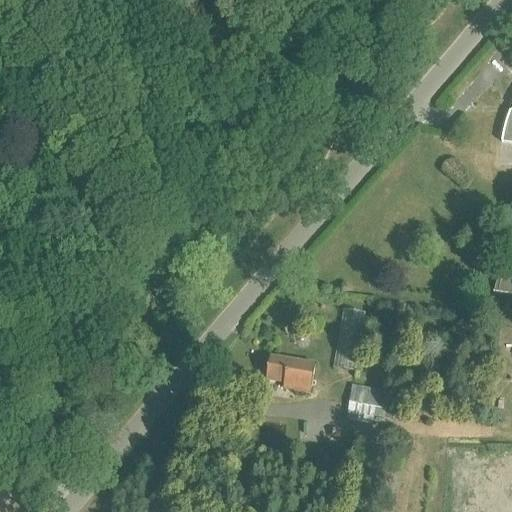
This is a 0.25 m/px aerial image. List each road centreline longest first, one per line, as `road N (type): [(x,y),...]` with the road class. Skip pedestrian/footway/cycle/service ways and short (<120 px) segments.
road 1 (unclassified): [(65,511),(501,0)]
road 2 (track): [(157,272),(7,0)]
